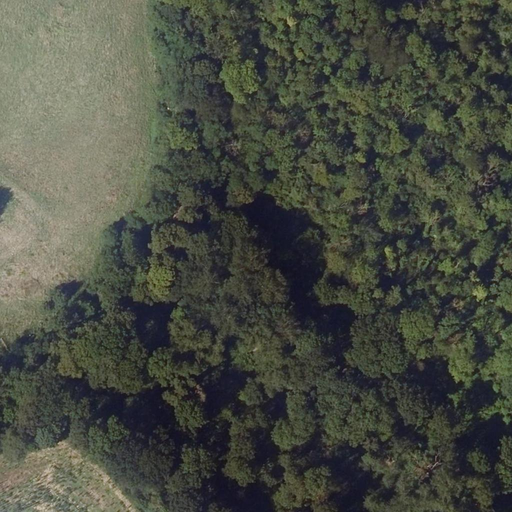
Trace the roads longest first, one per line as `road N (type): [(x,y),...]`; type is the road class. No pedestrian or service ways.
road 1 (track): [(0,378),(91,318),(144,259),(183,180),(194,69),(181,25),(189,0)]
road 2 (track): [(511,209),(353,0)]
